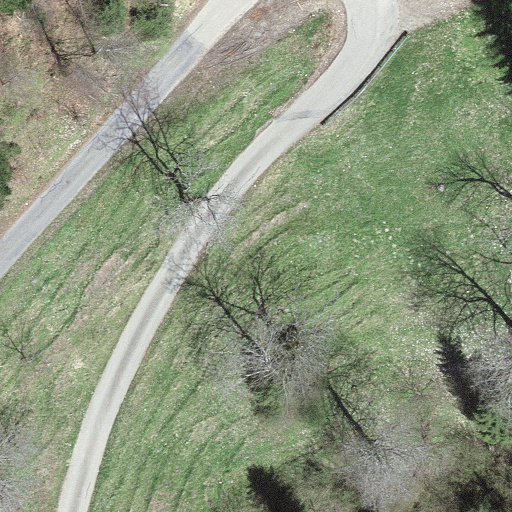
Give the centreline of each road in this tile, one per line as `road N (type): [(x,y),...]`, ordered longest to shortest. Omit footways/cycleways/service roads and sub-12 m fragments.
road 1 (track): [(75,511),(130,351),(181,259),(246,167),(355,54),(367,32),(369,0)]
road 2 (track): [(232,0),(0,256)]
